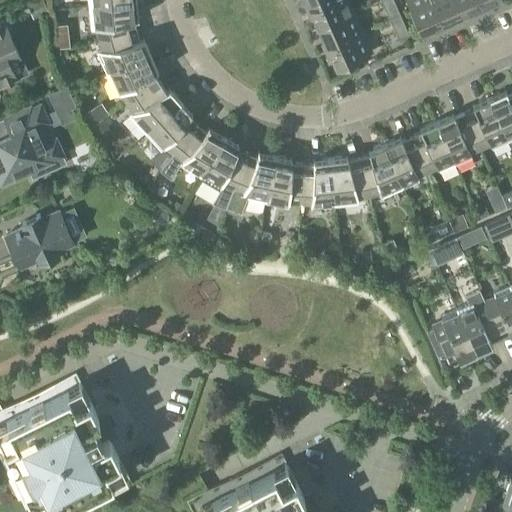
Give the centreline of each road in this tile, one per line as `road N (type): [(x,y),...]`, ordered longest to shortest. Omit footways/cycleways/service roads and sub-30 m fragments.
road 1 (residential): [(511,43),(350,111),(271,114),(233,96),(201,66),(182,30),(179,0)]
road 2 (unclassified): [(455,511),(484,436),(511,409)]
